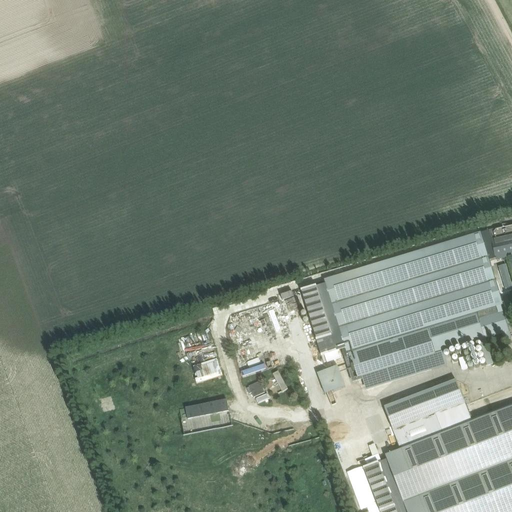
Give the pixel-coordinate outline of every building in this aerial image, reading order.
[(511,225),(491,231),(497,259),(511,256),(511,225)] [(358,380),(484,341),(503,334),(510,332),(501,306),(503,305),(481,233),(325,280),(326,282),(326,285),(314,288),(302,291),(322,357),(337,352),(345,350),(346,355),(348,354),(350,360),(352,359),(358,380)] [(196,383),(220,376),(215,359),(191,366),(196,383)] [(338,367),(325,372),(333,392),(346,388),(338,367)] [(280,391),(286,388),(277,371),(271,374),(280,391)] [(264,392),(259,381),(247,387),(252,397),(264,392)] [(511,511),(511,405),(471,421),(465,404),(462,396),(456,381),(385,409),(401,451),(393,454),(386,457),(387,461),(383,462),(382,463),(379,464),(378,463),(368,468),(364,469),(364,471),(365,470),(381,511),(380,511),(379,511),(511,511)] [(256,396),(258,402),(268,400),(266,393),(256,396)] [(186,434),(230,426),(226,405),(182,414),(186,434)] [(373,444),(367,446),(371,457),(363,459),(364,462),(377,458),(373,444)]
